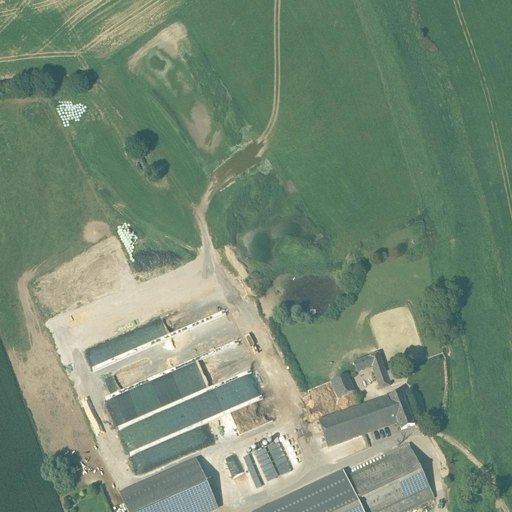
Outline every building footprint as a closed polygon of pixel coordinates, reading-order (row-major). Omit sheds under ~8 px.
[(51,315),(118,289),(113,275),(114,275),(108,260),(104,251),(31,280),(36,293),(39,292),(45,307),(47,306),(51,315)] [(68,328),(111,306),(107,297),(63,319),(68,328)] [(143,326),(148,310),(138,306),(132,322),(143,326)] [(198,309),(145,329),(150,343),(204,323),(198,309)] [(70,343),(111,330),(108,321),(67,334),(70,343)] [(98,355),(127,343),(123,334),(95,346),(98,355)] [(216,352),(209,346),(206,350),(202,346),(201,348),(196,345),(192,349),(200,356),(203,352),(211,358),(216,352)] [(381,354),(370,358),(373,368),(381,390),(392,386),(381,354)] [(370,358),(354,364),(358,373),(373,368),(370,358)] [(348,376),(332,383),(338,399),(355,393),(348,376)] [(275,382),(224,404),(230,420),(282,398),(275,382)] [(404,392),(389,398),(399,424),(402,431),(416,425),(404,392)] [(389,398),(320,422),(329,448),(399,424),(389,398)] [(237,440),(266,431),(262,419),(219,432),(223,448),(233,445),(231,435),(235,434),(237,440)] [(279,430),(238,445),(255,492),(255,493),(283,482),(272,454),(286,449),(279,430)] [(255,492),(238,445),(228,448),(245,496),(255,492)] [(387,459),(345,478),(360,511),(404,511),(433,499),(432,496),(408,445),(385,456),(387,459)] [(133,446),(116,450),(118,462),(135,458),(133,446)] [(286,449),(272,454),(283,482),(297,477),(286,449)] [(197,461),(120,495),(127,511),(210,511),(217,509),(197,461)] [(343,474),(262,511),(360,511),(345,478),(343,474)]
